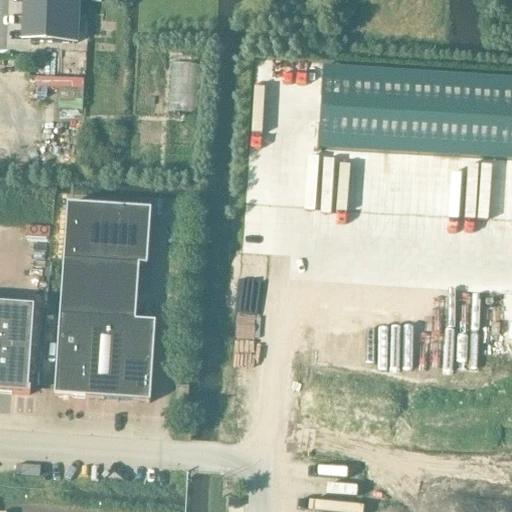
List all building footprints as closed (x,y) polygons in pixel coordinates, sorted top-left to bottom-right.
[(32,0),(30,43),(74,46),(75,0),(32,0)] [(511,78),(321,66),(315,149),(511,161),(511,78)] [(66,207),(62,263),(87,265),(146,268),(150,212),(66,207)] [(62,263),(58,319),(83,320),(90,321),(122,323),(134,324),(138,268),(87,265),(62,263)] [(0,394),(28,397),(28,390),(26,390),(31,309),(0,306),(0,394)] [(58,319),(53,398),(84,401),(85,391),(86,381),(90,321),(83,320),(58,319)] [(85,391),(84,401),(116,403),(117,394),(122,323),(90,321),(86,381),(85,391)] [(117,394),(116,403),(149,405),(154,325),(134,324),(122,323),(117,394)] [(186,408),(188,389),(176,388),(175,407),(186,408)]
